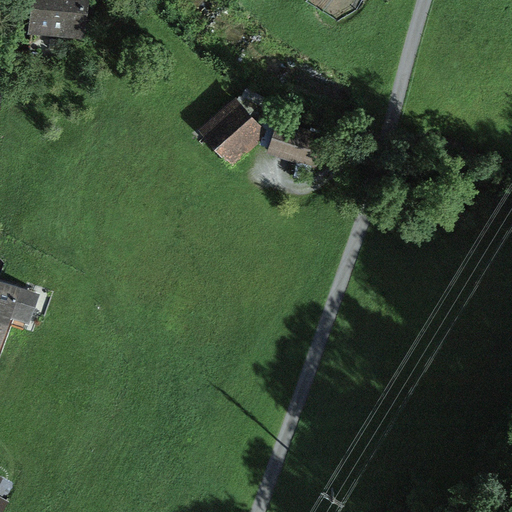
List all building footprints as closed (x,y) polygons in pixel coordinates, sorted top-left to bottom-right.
[(31,0),(27,31),(84,38),(89,0),(31,0)] [(200,127),(232,164),(270,132),(237,95),(200,127)] [(277,118),(266,151),(314,166),(324,132),(277,118)] [(0,278),(0,354),(14,318),(29,324),(40,294),(0,278)] [(0,472),(0,511),(2,511),(10,499),(0,493),(0,485),(6,476),(0,472)]
